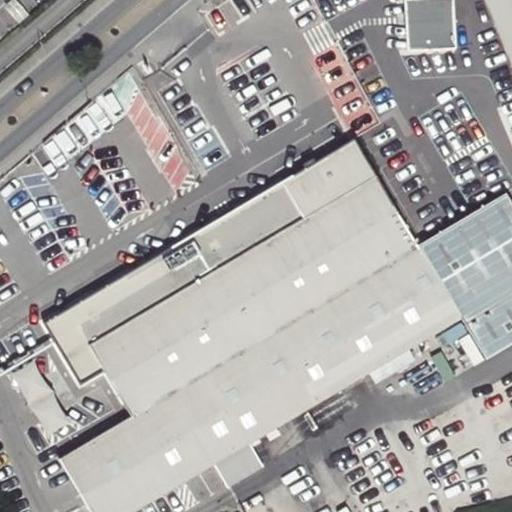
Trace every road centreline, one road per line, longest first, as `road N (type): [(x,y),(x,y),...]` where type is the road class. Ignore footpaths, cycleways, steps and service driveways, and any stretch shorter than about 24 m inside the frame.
road 1 (primary): [(0,152),(178,0)]
road 2 (primary): [(122,0),(0,105)]
